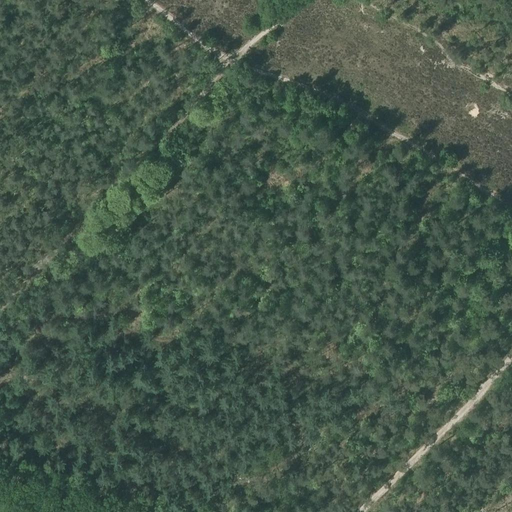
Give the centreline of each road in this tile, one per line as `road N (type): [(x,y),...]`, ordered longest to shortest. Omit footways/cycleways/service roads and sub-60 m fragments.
road 1 (track): [(511,212),(401,138),(230,61),(143,0)]
road 2 (track): [(357,511),(511,358)]
